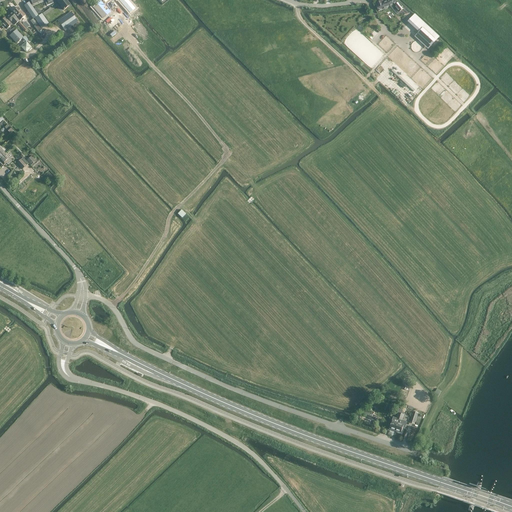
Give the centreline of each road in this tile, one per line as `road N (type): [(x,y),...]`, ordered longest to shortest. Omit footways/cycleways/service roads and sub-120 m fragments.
road 1 (residential): [(416,453),(141,347),(111,305),(81,294)]
road 2 (primary): [(511,506),(320,442),(174,380)]
road 3 (unclassified): [(303,511),(261,461),(212,428),(75,379)]
road 4 (track): [(438,149),(300,18),(297,4)]
road 5 (track): [(436,78),(451,64),(475,76),(476,93),(465,106),(435,126),(418,113),(418,98)]
road 6 (residential): [(81,294),(76,269),(0,184)]
